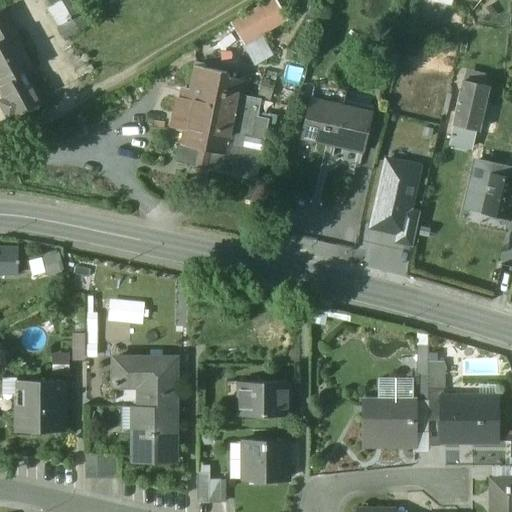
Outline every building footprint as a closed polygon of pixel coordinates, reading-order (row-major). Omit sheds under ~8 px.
[(1,0),(0,1),(0,12),(4,10),(25,0),(1,0)] [(62,0),(50,7),(46,10),(65,41),(90,24),(75,0),(62,0)] [(272,1),(254,12),(267,33),(285,23),(272,1)] [(0,12),(0,40),(13,34),(14,35),(17,33),(4,10),(0,12)] [(254,12),(231,25),(243,46),(267,33),(254,12)] [(0,40),(0,85),(7,97),(0,100),(0,105),(8,120),(39,102),(29,85),(25,87),(18,75),(32,68),(14,35),(13,34),(0,40)] [(225,73),(194,67),(189,90),(187,101),(189,102),(186,116),(183,131),(180,146),(210,152),(228,156),(230,147),(236,116),(239,117),(243,97),(246,83),(227,79),(225,73)] [(257,100),(250,137),(244,135),(241,149),(260,153),(277,71),(264,68),(257,100)] [(488,87),(462,82),(456,111),(481,117),(488,87)] [(189,90),(179,89),(177,99),(187,101),(189,90)] [(257,100),(243,97),(239,117),(236,116),(230,147),(241,149),(244,135),(250,137),(257,100)] [(187,101),(177,99),(174,114),(186,116),(189,102),(187,101)] [(371,114),(310,100),(301,138),(358,151),(362,152),(366,136),(371,114)] [(481,117),(456,111),(452,126),(478,131),(481,117)] [(186,116),(174,114),(171,129),(183,131),(186,116)] [(379,139),(366,136),(362,152),(358,151),(354,167),(372,171),(379,139)] [(210,152),(180,146),(176,162),(206,168),(210,152)] [(241,149),(230,147),(228,156),(210,152),(206,168),(255,178),(260,153),(241,149)] [(494,166),(476,162),(472,180),(488,184),(491,174),(494,166)] [(417,170),(387,163),(373,228),(397,234),(403,235),(408,210),(417,170)] [(511,179),(491,174),(488,184),(482,213),(509,219),(511,205),(511,179)] [(472,180),(465,209),(482,213),(488,184),(472,180)] [(421,213),(408,210),(403,235),(397,234),(395,244),(413,248),(421,213)] [(17,249),(0,248),(0,274),(17,275),(17,263),(18,263),(18,261),(17,261),(17,249)] [(107,319),(143,324),(146,302),(110,297),(107,319)] [(72,333),(73,358),(96,357),(94,324),(87,324),(87,332),(72,333)] [(175,358),(139,358),(139,359),(114,359),(114,381),(139,381),(139,407),(175,407),(175,358)] [(16,381),(16,378),(2,378),(2,394),(16,394),(16,381)] [(63,381),(16,381),(16,394),(16,432),(63,432),(63,381)] [(287,382),(239,382),(239,416),(287,416),(287,382)] [(444,389),(427,389),(427,401),(427,421),(441,421),(442,396),(443,396),(444,389)] [(497,402),(462,402),(462,396),(443,396),(442,396),(441,421),(441,442),(496,443),(497,402)] [(414,401),(364,400),(364,439),(414,440),(414,431),(414,401)] [(427,401),(414,401),(414,431),(427,431),(427,421),(427,401)] [(139,407),(133,407),(133,459),(175,459),(175,407),(139,407)] [(287,442),(243,442),(243,479),(287,479),(287,442)] [(97,455),(85,455),(85,479),(97,479),(97,455)] [(120,455),(97,455),(97,479),(121,479),(120,455)] [(209,473),(197,473),(197,503),(209,503),(209,479),(209,473)] [(220,479),(209,479),(209,503),(220,504),(220,479)] [(511,511),(511,480),(510,481),(493,481),(492,511),(511,511)]
